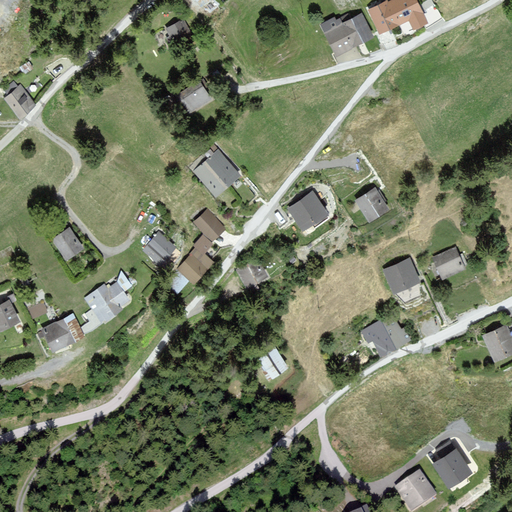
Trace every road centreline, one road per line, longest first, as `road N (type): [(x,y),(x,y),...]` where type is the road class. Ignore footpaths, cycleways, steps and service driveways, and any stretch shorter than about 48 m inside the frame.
road 1 (residential): [(389,56),(118,401),(0,440)]
road 2 (residential): [(511,302),(372,369),(266,458),(181,511)]
road 3 (residential): [(149,0),(0,144)]
road 4 (residential): [(389,56),(239,90)]
road 5 (residential): [(498,0),(389,56)]
